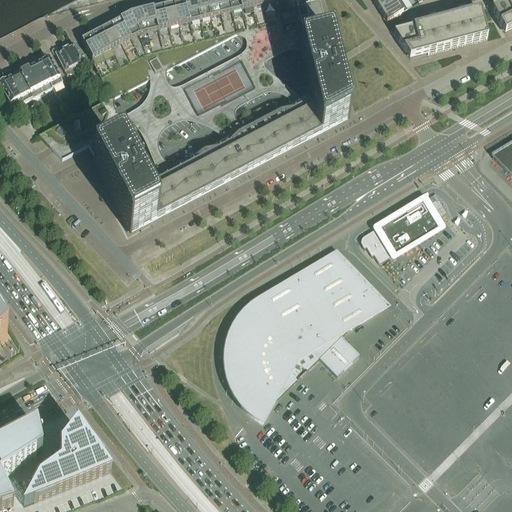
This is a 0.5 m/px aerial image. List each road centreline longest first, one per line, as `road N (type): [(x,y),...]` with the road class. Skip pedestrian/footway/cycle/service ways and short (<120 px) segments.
road 1 (tertiary): [(436,147),(104,344)]
road 2 (unclassified): [(449,511),(358,421),(353,397),(511,236)]
road 3 (tertiary): [(115,360),(433,164)]
road 4 (residential): [(118,254),(405,104)]
road 5 (secondary): [(238,511),(115,360)]
road 6 (residential): [(0,124),(118,254)]
road 7 (secondary): [(79,378),(187,511)]
road 8 (secondary): [(104,344),(0,219)]
road 9 (residential): [(405,104),(511,47)]
